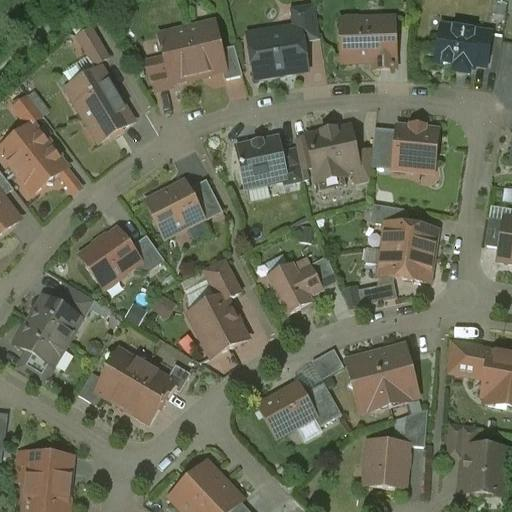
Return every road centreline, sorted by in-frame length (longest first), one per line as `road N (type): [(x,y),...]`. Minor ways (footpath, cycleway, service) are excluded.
road 1 (residential): [(464,298),(480,127),(459,104),(428,101),(264,111),(188,134),(99,188),(0,302)]
road 2 (residential): [(464,298),(281,363),(205,414)]
road 3 (residential): [(131,481),(99,441),(0,389)]
road 4 (residential): [(205,414),(288,511)]
